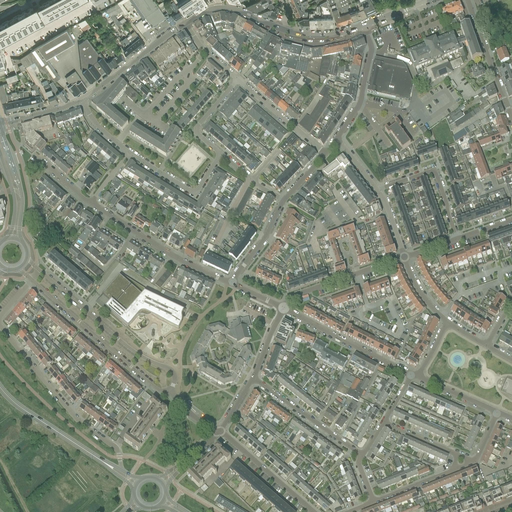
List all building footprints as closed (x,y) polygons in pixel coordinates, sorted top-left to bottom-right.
[(0,65),(7,63),(6,60),(5,61),(0,46),(0,43),(41,21),(80,0),(82,0),(83,1),(83,0),(53,0),(39,8),(38,6),(0,25),(0,65)] [(164,14),(160,7),(154,0),(134,0),(141,11),(153,27),(160,22),(167,17),(164,14)] [(184,0),(179,4),(185,13),(186,12),(188,14),(194,10),(193,8),(195,7),(196,9),(197,9),(196,8),(198,7),(200,9),(207,4),(205,2),(208,0),(207,0),(184,0)] [(246,6),(260,12),(274,6),(271,0),(258,0),(246,6)] [(321,4),(322,11),(323,26),(336,25),(333,17),(327,0),(325,0),(321,3),(321,4)] [(335,3),(334,0),(329,0),(335,17),(338,25),(343,23),(338,9),(337,7),(336,3),(335,3)] [(362,17),(359,9),(354,0),(334,0),(335,3),(336,3),(337,7),(338,9),(343,7),(345,13),(351,11),(353,20),(362,17)] [(368,14),(364,7),(364,6),(364,5),(361,0),(360,0),(358,1),(361,8),(359,9),(362,17),(368,14)] [(377,9),(376,6),(372,0),(361,0),(364,5),(364,6),(364,7),(368,14),(377,10),(378,9),(378,8),(377,9)] [(176,5),(174,1),(170,4),(172,7),(175,12),(172,14),(177,21),(184,17),(176,5)] [(294,9),(308,3),(307,1),(304,2),(302,3),(301,1),(292,4),(292,5),(292,6),(293,7),(293,8),(294,9)] [(111,17),(124,10),(118,3),(105,10),(108,12),(111,17)] [(172,10),(167,3),(164,5),(160,7),(164,14),(167,17),(172,24),(176,21),(173,16),(171,14),(170,16),(168,13),(169,13),(172,10)] [(297,15),(305,11),(304,8),(310,6),(308,3),(294,9),(295,10),(294,11),(295,12),(296,12),(297,15)] [(274,6),(260,12),(267,15),(275,18),(279,7),(278,6),(278,5),(277,5),(275,10),(274,9),(275,7),(274,6)] [(453,6),(450,7),(456,20),(459,19),(462,26),(465,25),(465,23),(468,22),(464,19),(464,17),(463,14),(463,13),(459,5),(455,7),(455,5),(453,6)] [(348,21),(345,13),(343,7),(338,9),(343,23),(348,21)] [(456,20),(450,7),(446,9),(446,10),(442,12),(446,21),(447,24),(449,23),(450,24),(451,25),(454,25),(456,25),(458,25),(456,20)] [(310,18),(310,11),(305,11),(297,15),(302,27),(310,26),(310,18)] [(351,11),(345,13),(348,21),(353,20),(351,11)] [(104,17),(104,16),(101,12),(94,16),(96,19),(102,27),(109,22),(104,17)] [(220,23),(220,16),(220,15),(211,17),(212,20),(214,25),(215,25),(216,28),(219,28),(222,28),(221,26),(220,23)] [(94,16),(86,20),(88,24),(89,24),(96,19),(94,16)] [(234,29),(235,27),(239,19),(232,17),(232,18),(226,17),(226,16),(220,16),(220,23),(221,26),(222,28),(222,29),(222,32),(225,31),(225,33),(226,38),(226,39),(228,38),(232,36),(233,35),(234,29)] [(143,34),(152,26),(144,17),(135,24),(143,34)] [(216,33),(212,25),(208,19),(199,23),(204,29),(206,33),(207,33),(208,35),(203,38),(207,41),(205,43),(209,47),(212,50),(212,51),(213,51),(215,48),(220,43),(217,37),(217,36),(216,33)] [(244,41),(247,36),(242,34),(243,32),(248,24),(239,19),(235,27),(234,29),(233,35),(232,36),(234,39),(236,42),(238,44),(237,45),(239,47),(238,49),(236,54),(238,56),(240,52),(243,47),(243,44),(244,41)] [(86,20),(79,23),(82,28),(88,24),(86,20)] [(465,49),(463,44),(466,44),(472,61),(481,58),(482,58),(481,53),(480,53),(475,40),(477,39),(476,36),(473,36),(469,24),(470,24),(469,21),(468,22),(465,23),(465,25),(462,26),(460,27),(464,39),(455,42),(459,51),(462,58),(465,57),(463,50),(465,49)] [(199,23),(193,27),(201,40),(203,38),(208,35),(207,33),(206,33),(204,29),(199,23)] [(243,32),(242,34),(247,36),(244,41),(243,44),(246,45),(248,43),(249,40),(251,36),(250,35),(255,28),(248,24),(243,32)] [(251,36),(249,40),(253,42),(255,39),(260,31),(255,28),(250,35),(251,36)] [(48,40),(29,53),(36,62),(38,65),(44,74),(46,72),(56,81),(60,78),(47,58),(73,43),(75,42),(67,29),(54,37),(48,40)] [(253,42),(251,45),(255,48),(259,41),(262,42),(263,40),(267,34),(260,31),(255,39),(253,42)] [(137,33),(133,36),(141,47),(145,43),(140,37),(137,33)] [(184,33),(180,36),(185,43),(186,42),(188,45),(187,46),(188,47),(188,48),(193,54),(196,50),(193,45),(184,33)] [(226,38),(225,33),(217,36),(217,37),(220,43),(221,42),(220,42),(222,40),(226,39),(226,38)] [(102,35),(97,39),(104,48),(108,45),(110,45),(102,35)] [(264,51),(268,45),(272,37),(267,35),(261,47),(259,46),(256,50),(253,54),(258,58),(262,53),(264,51)] [(129,56),(133,53),(123,40),(120,37),(120,36),(118,37),(119,39),(123,44),(126,48),(124,50),(129,56)] [(141,47),(133,36),(129,40),(137,50),(141,47)] [(180,36),(176,38),(181,45),(183,44),(186,49),(188,47),(187,46),(188,45),(186,42),(185,43),(180,36)] [(459,51),(455,42),(452,36),(435,43),(435,42),(425,46),(426,47),(409,54),(411,60),(415,70),(432,62),(441,59),(459,52),(459,51)] [(107,61),(100,52),(99,53),(88,37),(80,43),(83,71),(82,71),(90,82),(102,74),(102,73),(105,71),(107,73),(112,69),(113,69),(111,67),(107,61)] [(126,37),(123,40),(133,53),(137,50),(129,40),(126,37)] [(268,63),(273,54),(279,44),(280,42),(272,37),(268,45),(264,51),(262,53),(258,58),(255,62),(260,67),(265,62),(267,63),(268,63)] [(178,57),(177,56),(181,53),(182,54),(185,51),(184,50),(181,45),(176,38),(168,45),(169,46),(167,47),(166,47),(158,52),(150,58),(155,64),(159,69),(160,71),(164,67),(163,66),(174,57),(175,58),(176,60),(177,61),(179,59),(178,58),(178,57)] [(355,53),(354,58),(362,60),(363,55),(364,52),(366,46),(362,38),(351,43),(355,51),(355,53)] [(217,55),(225,45),(221,42),(220,43),(215,48),(213,51),(217,55)] [(353,51),(352,49),(350,43),(347,44),(339,46),(341,57),(341,60),(347,59),(347,60),(349,60),(351,59),(351,58),(353,58),(354,53),(353,51)] [(225,45),(217,55),(221,58),(226,52),(230,48),(226,44),(225,45)] [(273,54),(270,60),(273,62),(276,57),(278,57),(279,53),(281,48),(282,49),(282,47),(283,46),(283,45),(279,44),(273,54)] [(289,55),(292,47),(283,45),(283,46),(282,47),(282,49),(281,48),(279,53),(278,57),(285,59),(285,60),(288,61),(288,60),(289,59),(290,56),(289,55)] [(506,45),(496,49),(498,54),(496,54),(500,64),(509,60),(505,49),(507,48),(506,45)] [(116,51),(112,46),(108,49),(112,54),(114,56),(120,63),(125,59),(120,52),(118,54),(116,51)] [(339,67),(341,60),(341,57),(339,46),(334,47),(336,55),(335,56),(335,64),(331,76),(336,78),(337,74),(339,67)] [(297,64),(301,49),(292,47),(289,55),(290,56),(289,59),(288,60),(288,61),(286,65),(285,69),(289,70),(294,71),(295,71),(296,67),(297,64)] [(335,64),(335,56),(336,55),(334,47),(329,48),(331,57),(330,57),(330,64),(327,75),(331,76),(335,64)] [(252,53),(254,51),(251,49),(250,48),(245,55),(249,58),(253,54),(252,53)] [(330,64),(330,57),(331,57),(329,48),(323,50),(322,55),(323,55),(322,60),(319,77),(325,78),(327,75),(330,64)] [(108,49),(106,51),(109,54),(107,56),(109,60),(107,61),(111,67),(113,65),(115,67),(120,63),(114,56),(112,54),(108,49)] [(319,77),(322,60),(323,55),(322,55),(323,50),(312,51),(303,49),(302,49),(301,52),(299,64),(297,64),(296,67),(295,71),(301,73),(300,75),(302,77),(296,85),(300,87),(301,87),(306,90),(312,82),(318,85),(319,77)] [(224,62),(233,52),(230,50),(227,54),(226,52),(221,58),(224,62)] [(235,54),(233,52),(224,62),(228,65),(234,59),(232,57),(235,54)] [(36,62),(29,53),(20,58),(22,61),(23,64),(25,67),(36,62)] [(240,63),(238,61),(241,56),(239,55),(238,56),(238,57),(231,67),(235,71),(240,63)] [(246,63),(250,58),(249,58),(245,55),(244,57),(245,58),(246,58),(244,61),(242,64),(240,63),(235,71),(238,73),(243,67),(246,63)] [(360,69),(362,60),(354,58),(353,64),(350,63),(349,66),(348,66),(352,67),(360,69)] [(374,62),(367,92),(408,101),(409,96),(412,83),(406,68),(402,64),(386,60),(384,60),(375,58),(374,63),(374,62)] [(427,72),(418,76),(418,78),(420,83),(430,79),(431,82),(452,73),(451,71),(460,67),(460,66),(463,64),(461,58),(448,64),(447,61),(443,63),(441,59),(432,62),(434,66),(426,70),(427,72)] [(139,66),(145,74),(148,77),(149,79),(150,80),(151,81),(155,77),(157,75),(155,73),(155,72),(146,61),(139,66)] [(198,72),(196,74),(202,79),(214,66),(210,62),(204,68),(206,70),(202,74),(198,72)] [(139,67),(135,70),(144,81),(148,78),(144,73),(139,66),(139,67)] [(213,75),(218,69),(214,66),(202,79),(204,81),(211,74),(213,75)] [(499,69),(501,74),(509,71),(507,66),(499,69)] [(344,76),(345,70),(345,69),(343,68),(339,67),(337,74),(344,76)] [(475,80),(478,79),(479,82),(482,80),(481,79),(484,77),(485,76),(484,71),(483,72),(482,71),(483,70),(482,68),(481,67),(471,70),(472,70),(468,72),(469,75),(473,74),(475,80)] [(222,72),(218,69),(213,75),(211,77),(212,78),(209,82),(212,84),(217,79),(220,74),(222,72)] [(258,69),(256,71),(256,70),(247,80),(252,85),(257,80),(256,79),(256,78),(255,77),(260,71),(258,69)] [(511,69),(509,71),(501,74),(503,79),(511,75),(511,69)] [(130,74),(125,78),(125,79),(129,83),(130,85),(132,83),(139,90),(147,98),(148,97),(150,95),(148,93),(142,87),(139,84),(136,81),(135,80),(136,80),(138,78),(142,83),(144,81),(135,70),(131,73),(130,74)] [(82,80),(79,75),(76,71),(67,76),(68,77),(66,78),(69,82),(70,83),(67,85),(70,88),(74,95),(85,89),(87,88),(85,84),(85,83),(84,84),(81,81),(82,80)] [(7,77),(8,82),(19,79),(17,74),(7,77)] [(220,75),(220,74),(217,79),(219,80),(217,82),(222,86),(224,83),(225,84),(227,81),(226,81),(228,78),(224,74),(221,77),(219,76),(220,75)] [(261,84),(265,79),(267,76),(265,74),(259,81),(258,81),(257,79),(257,80),(252,85),(256,89),(261,83),(261,84)] [(292,81),(295,84),(300,78),(297,75),(292,81)] [(511,81),(511,75),(503,79),(505,84),(511,81)] [(154,84),(159,79),(156,76),(151,81),(152,82),(154,84)] [(158,89),(163,84),(159,79),(154,84),(158,89)] [(269,91),(271,90),(269,88),(271,86),(272,87),(275,84),(275,83),(272,80),(269,83),(261,93),(265,96),(269,91)] [(283,83),(281,82),(280,80),(278,82),(276,85),(274,87),(270,92),(265,97),(269,100),(274,95),(272,93),(275,89),(277,87),(279,89),(281,86),(283,83)] [(63,90),(60,92),(53,81),(50,83),(57,94),(61,101),(68,98),(63,90)] [(125,91),(129,87),(127,85),(123,81),(121,82),(120,82),(106,100),(102,96),(92,104),(91,103),(97,109),(96,110),(105,117),(105,116),(105,115),(109,118),(108,119),(120,130),(122,132),(128,125),(127,124),(128,122),(127,123),(111,109),(126,92),(125,91)] [(269,83),(268,81),(266,83),(264,82),(262,85),(257,90),(261,93),(269,83)] [(47,93),(51,104),(59,101),(56,94),(54,94),(52,88),(49,83),(45,85),(48,93),(47,93)] [(353,102),(355,93),(347,91),(342,90),(333,88),(334,86),(328,83),(326,88),(330,90),(341,95),(342,96),(345,97),(353,102)] [(355,93),(356,88),(348,86),(348,87),(338,85),(338,84),(335,83),(333,88),(342,90),(347,91),(355,93)] [(0,85),(0,95),(2,103),(3,103),(5,112),(11,110),(7,95),(5,89),(4,84),(0,85)] [(482,93),(477,96),(479,98),(483,96),(486,94),(487,95),(495,92),(493,86),(483,92),(484,92),(482,93)] [(429,100),(438,93),(434,88),(425,94),(429,100)] [(37,89),(35,89),(39,104),(44,103),(43,99),(37,89)] [(26,98),(25,98),(23,92),(23,90),(19,90),(20,92),(18,93),(19,99),(20,99),(21,108),(21,107),(22,108),(24,108),(24,107),(27,106),(30,106),(31,106),(32,106),(33,105),(31,97),(30,97),(28,90),(25,91),(26,98)] [(243,101),(247,97),(239,90),(235,95),(243,101)] [(20,99),(19,99),(18,93),(18,92),(17,91),(12,92),(13,94),(16,109),(18,108),(19,109),(20,108),(21,108),(20,99)] [(133,103),(139,97),(133,91),(127,97),(133,103)] [(273,104),(281,94),(279,92),(277,91),(274,95),(269,100),(273,104)] [(328,95),(321,91),(318,96),(323,98),(330,101),(330,102),(331,102),(333,101),(333,102),(332,101),(333,100),(329,98),(330,96),(328,95)] [(207,92),(203,96),(209,101),(212,97),(207,92)] [(484,98),(480,101),(482,104),(486,101),(497,96),(495,92),(487,95),(487,97),(484,98)] [(13,94),(7,95),(11,110),(13,109),(13,110),(15,109),(16,109),(13,94)] [(284,98),(282,96),(283,95),(281,94),(273,104),(277,107),(284,99),(284,98)] [(239,106),(243,101),(235,95),(231,99),(239,106)] [(205,105),(209,101),(203,96),(199,100),(205,105)] [(340,97),(339,99),(350,106),(353,102),(345,97),(342,96),(341,97),(340,97)] [(239,106),(231,99),(227,104),(235,111),(239,106)] [(282,102),(277,107),(281,111),(290,101),(287,99),(283,103),(282,102)] [(347,111),(350,106),(339,99),(336,104),(339,106),(340,106),(347,111)] [(201,110),(205,105),(199,100),(195,105),(201,110)] [(290,101),(281,111),(285,114),(290,109),(287,107),(291,103),(290,101)] [(235,111),(227,104),(223,108),(231,115),(235,111)] [(197,114),(201,110),(195,105),(192,109),(197,114)] [(502,110),(500,105),(496,107),(490,109),(491,112),(493,111),(494,113),(502,110)] [(347,111),(340,106),(339,106),(338,108),(335,106),(334,108),(337,110),(344,115),(347,111)] [(463,118),(463,117),(460,112),(464,109),(463,106),(446,118),(449,127),(450,126),(453,124),(455,122),(458,121),(460,119),(463,118)] [(248,115),(253,119),(260,111),(255,107),(248,115)] [(79,108),(74,110),(77,118),(82,116),(79,108)] [(231,115),(223,108),(219,113),(221,115),(223,117),(227,120),(231,115)] [(290,119),(298,110),(296,108),(294,111),(291,108),(286,115),(290,119)] [(194,119),(197,114),(192,109),(188,114),(194,119)] [(300,116),(298,114),(300,111),(298,110),(290,119),(295,122),(300,116)] [(341,120),(344,115),(337,110),(334,115),(341,120)] [(497,118),(502,115),(504,114),(502,110),(494,113),(495,116),(491,118),(492,120),(496,119),(497,118)] [(264,115),(260,111),(253,119),(257,123),(264,115)] [(73,120),(70,112),(65,114),(68,122),(73,120)] [(65,114),(60,116),(63,124),(65,123),(65,125),(68,123),(68,122),(65,114)] [(190,123),(194,119),(188,114),(184,118),(190,123)] [(269,119),(264,115),(257,123),(262,127),(269,119)] [(338,124),(341,120),(334,115),(331,119),(338,124)] [(507,122),(505,117),(503,117),(502,115),(497,118),(496,119),(499,125),(507,122)] [(63,124),(60,116),(55,118),(59,128),(64,126),(63,124)] [(302,128),(308,117),(306,116),(298,125),(302,128)] [(304,130),(311,119),(309,118),(308,117),(302,128),(304,130)] [(45,143),(36,135),(35,133),(36,133),(37,134),(40,133),(39,132),(41,132),(46,131),(51,129),(53,129),(52,127),(52,124),(55,123),(54,118),(50,119),(49,120),(44,121),(39,122),(34,123),(29,125),(24,126),(19,127),(21,137),(25,136),(27,144),(24,147),(31,154),(36,149),(40,153),(41,152),(44,149),(47,145),(65,139),(64,137),(45,143)] [(186,127),(190,123),(184,118),(180,122),(186,127)] [(273,122),(269,119),(262,127),(267,131),(273,122)] [(306,132),(314,121),(311,119),(304,130),(306,132)] [(335,129),(338,124),(331,119),(328,124),(335,129)] [(309,134),(316,123),(314,121),(306,132),(309,134)] [(182,132),(186,127),(180,122),(177,127),(182,132)] [(278,126),(273,122),(267,131),(271,134),(278,126)] [(389,136),(400,152),(412,143),(401,127),(399,124),(397,122),(395,124),(392,125),(390,127),(387,129),(385,131),(389,136)] [(505,129),(509,127),(507,122),(499,125),(500,130),(501,130),(505,129)] [(209,134),(214,127),(216,126),(215,125),(213,125),(212,126),(210,124),(203,131),(208,136),(209,134)] [(335,129),(328,124),(326,127),(325,128),(332,133),(335,129)] [(137,126),(136,127),(135,127),(130,134),(132,136),(141,142),(166,157),(181,134),(173,129),(163,144),(162,143),(136,127),(137,126)] [(283,130),(278,126),(271,134),(276,138),(283,130)] [(213,138),(218,131),(214,127),(209,134),(213,138)] [(217,141),(223,135),(225,132),(221,128),(219,131),(218,131),(213,138),(217,141)] [(332,133),(325,128),(323,131),(323,132),(329,138),(332,133)] [(497,131),(498,132),(498,134),(499,134),(500,138),(504,137),(507,136),(506,132),(505,129),(501,130),(500,130),(497,131)] [(287,134),(283,130),(276,138),(280,142),(287,134)] [(329,138),(323,132),(320,130),(317,135),(318,135),(320,136),(326,142),(329,138)] [(494,133),(493,133),(494,136),(493,136),(495,141),(495,142),(496,144),(502,142),(500,138),(499,134),(498,134),(498,132),(497,133),(494,133)] [(493,136),(494,136),(493,133),(487,135),(490,144),(495,142),(495,141),(493,136)] [(93,144),(98,138),(94,134),(92,136),(89,140),(92,143),(93,144)] [(292,134),(285,141),(292,147),(299,140),(292,134)] [(222,145),(227,139),(223,135),(217,141),(222,145)] [(320,136),(318,135),(315,140),(323,147),(326,142),(320,136)] [(490,144),(487,135),(485,136),(482,137),(485,146),(485,145),(490,144)] [(485,146),(482,137),(477,139),(480,147),(485,146)] [(102,142),(98,138),(93,144),(97,148),(102,142)] [(227,139),(222,145),(226,149),(231,142),(227,139)] [(102,151),(107,146),(102,142),(97,148),(102,151)] [(230,153),(236,146),(231,142),(226,149),(230,153)] [(286,142),(281,148),(284,151),(289,145),(286,142)] [(236,146),(230,153),(235,156),(243,147),(239,143),(236,146)] [(434,144),(432,145),(431,143),(429,144),(432,153),(437,152),(434,144)] [(56,147),(54,145),(49,150),(47,149),(46,150),(42,154),(42,155),(46,158),(56,147)] [(58,145),(56,147),(46,158),(50,162),(55,156),(54,155),(61,147),(58,145)] [(468,147),(461,149),(462,152),(461,153),(462,154),(462,155),(463,157),(465,156),(472,154),(472,153),(480,150),(478,145),(470,148),(470,150),(469,150),(468,147)] [(111,149),(107,146),(102,151),(106,155),(111,149)] [(307,146),(303,150),(304,151),(313,160),(317,155),(310,148),(307,146)] [(428,155),(425,147),(423,148),(422,146),(419,147),(423,157),(428,155)] [(239,160),(246,151),(247,150),(243,147),(235,156),(239,160)] [(116,153),(111,149),(106,155),(111,159),(116,153)] [(270,154),(264,149),(262,150),(262,151),(265,154),(263,156),(266,159),(270,154)] [(54,165),(64,154),(60,150),(55,156),(50,162),(54,165)] [(84,154),(81,151),(79,154),(78,155),(84,160),(84,159),(85,158),(87,156),(84,154)] [(251,155),(246,151),(239,160),(243,164),(251,155)] [(304,151),(300,155),(309,163),(313,160),(304,151)] [(454,154),(453,151),(440,156),(442,160),(450,158),(449,155),(454,154)] [(113,165),(120,157),(116,153),(111,159),(108,162),(113,165)] [(58,169),(63,163),(62,162),(67,156),(64,154),(54,165),(58,169)] [(256,158),(251,154),(251,155),(243,164),(247,167),(248,167),(255,159),(256,158)] [(296,165),(302,171),(306,167),(309,163),(300,155),(294,160),(298,163),(296,165)] [(483,160),(481,155),(473,158),(475,163),(483,160)] [(342,166),(346,163),(347,162),(343,157),(337,161),(337,162),(336,163),(336,162),(335,163),(340,169),(342,167),(342,166)] [(62,173),(72,161),(70,159),(65,164),(63,163),(58,169),(62,173)] [(247,167),(246,169),(248,170),(251,173),(253,170),(255,172),(261,164),(255,159),(248,167),(247,167)] [(414,168),(411,160),(409,161),(408,159),(406,160),(409,170),(414,168)] [(485,166),(483,160),(475,163),(477,169),(485,166)] [(75,163),(72,161),(62,173),(66,176),(71,170),(70,169),(75,163)] [(135,165),(133,164),(130,161),(125,170),(130,174),(134,166),(134,167),(135,165)] [(457,163),(456,161),(444,165),(445,170),(453,167),(452,165),(457,163)] [(404,171),(402,164),(399,164),(399,162),(396,163),(400,173),(404,171)] [(93,163),(87,171),(90,174),(93,176),(99,168),(93,163)] [(294,163),(290,167),(297,173),(301,170),(294,163)] [(335,163),(329,167),(335,176),(342,171),(340,169),(335,163)] [(342,171),(344,174),(352,169),(348,164),(347,164),(346,163),(342,166),(342,167),(340,169),(342,171)] [(511,175),(511,173),(511,174),(510,168),(508,164),(503,166),(503,169),(504,168),(507,176),(507,177),(511,175)] [(134,177),(139,169),(134,167),(134,166),(130,174),(134,177)] [(395,175),(392,167),(390,168),(389,166),(387,167),(390,176),(395,175)] [(297,173),(290,167),(287,171),(293,177),(297,173)] [(335,176),(329,167),(322,173),(328,178),(332,175),(333,177),(335,176)] [(504,168),(503,169),(499,170),(501,178),(507,176),(504,168)] [(139,180),(144,172),(139,169),(134,177),(139,180)] [(348,179),(355,173),(352,169),(344,174),(342,176),(342,177),(344,178),(346,177),(348,179)] [(228,177),(225,176),(221,173),(216,170),(214,174),(213,176),(215,177),(225,183),(228,177)] [(501,178),(499,170),(494,172),(493,172),(493,173),(494,175),(496,180),(501,178)] [(293,177),(287,171),(283,175),(290,181),(293,177)] [(460,173),(459,171),(447,175),(449,180),(456,177),(456,174),(460,173)] [(489,176),(487,171),(479,174),(481,179),(489,176)] [(144,183),(149,175),(144,172),(139,180),(138,182),(142,185),(144,183)] [(317,173),(314,177),(324,186),(325,184),(321,181),(323,179),(317,173)] [(355,173),(348,179),(345,181),(347,183),(349,181),(351,184),(359,178),(355,173)] [(90,179),(84,186),(85,187),(86,188),(90,191),(95,184),(99,180),(95,176),(93,177),(92,177),(93,176),(90,174),(87,177),(90,179)] [(149,186),(153,178),(149,175),(144,183),(149,186)] [(290,181),(283,175),(280,178),(286,185),(290,181)] [(38,191),(47,181),(44,177),(39,182),(39,183),(40,184),(36,189),(38,191)] [(215,177),(212,181),(221,187),(225,183),(215,177)] [(324,186),(314,177),(310,181),(316,186),(318,185),(322,188),(324,186)] [(415,184),(416,186),(428,182),(426,177),(419,180),(420,182),(415,184)] [(122,184),(116,179),(115,178),(111,184),(114,186),(113,188),(117,191),(122,184)] [(149,186),(147,188),(152,191),(154,189),(158,181),(153,178),(149,186)] [(286,185),(280,178),(276,182),(283,188),(286,185)] [(359,178),(351,184),(349,185),(350,187),(353,186),(355,188),(362,182),(359,178)] [(235,184),(233,187),(234,188),(236,189),(239,191),(243,184),(237,180),(237,181),(235,184)] [(46,189),(51,184),(47,181),(38,191),(41,193),(45,188),(46,189)] [(159,192),(163,184),(158,181),(154,189),(159,192)] [(221,187),(212,181),(209,186),(216,191),(216,190),(220,193),(223,188),(221,187)] [(316,186),(310,181),(307,185),(317,194),(319,192),(315,188),(316,186)] [(283,188),(276,182),(272,187),(275,190),(275,189),(276,189),(279,192),(283,188)] [(358,193),(366,187),(362,182),(355,188),(352,190),(354,192),(356,190),(358,193)] [(46,198),(55,187),(51,184),(46,189),(46,190),(44,192),(46,193),(43,195),(46,198)] [(163,195),(168,187),(163,184),(159,192),(163,195)] [(317,194),(307,185),(303,189),(310,194),(311,192),(315,196),(317,194)] [(117,203),(121,197),(126,191),(128,188),(125,186),(117,196),(114,194),(111,199),(112,199),(108,205),(109,205),(109,206),(110,207),(111,206),(113,208),(117,203)] [(216,191),(209,186),(206,191),(213,196),(213,195),(216,191)] [(52,195),(54,196),(59,190),(55,187),(46,198),(48,200),(52,195)] [(167,199),(173,190),(168,187),(162,197),(167,200),(167,199)] [(362,197),(369,191),(366,187),(358,193),(356,194),(357,196),(360,195),(362,197)] [(423,192),(419,194),(420,196),(431,192),(430,187),(423,190),(423,192)] [(503,189),(498,191),(499,193),(501,198),(502,198),(502,199),(503,199),(504,202),(502,203),(505,210),(510,208),(503,189)] [(53,204),(62,194),(59,190),(54,196),(55,197),(51,202),(53,204)] [(172,202),(178,193),(173,190),(167,199),(172,202)] [(315,201),(307,197),(309,195),(302,190),(298,194),(304,199),(313,204),(315,201)] [(405,193),(404,190),(393,195),(394,199),(401,197),(401,195),(405,193)] [(464,192),(463,190),(451,194),(453,199),(460,196),(459,194),(464,192)] [(107,204),(110,199),(111,199),(114,194),(115,192),(113,191),(112,192),(111,191),(108,195),(106,193),(102,200),(102,201),(102,202),(104,202),(107,204)] [(213,196),(206,191),(203,196),(210,200),(214,202),(217,198),(213,196)] [(365,202),(372,196),(369,191),(362,197),(359,199),(361,201),(363,199),(365,202)] [(177,205),(182,196),(178,193),(172,202),(177,205)] [(66,197),(62,194),(53,204),(51,206),(54,208),(60,201),(61,203),(66,197)] [(183,207),(187,199),(182,196),(177,205),(176,206),(181,209),(183,207)] [(214,202),(210,200),(203,196),(200,201),(207,205),(211,207),(212,206),(214,202)] [(266,196),(263,202),(271,206),(274,200),(266,196)] [(369,206),(375,201),(376,201),(372,196),(365,202),(363,203),(364,205),(367,204),(368,206),(369,206)] [(311,206),(296,197),(289,204),(316,219),(317,215),(308,210),(311,206)] [(433,197),(426,199),(421,201),(423,206),(435,202),(433,197)] [(124,215),(132,203),(124,198),(116,210),(124,215)] [(62,207),(58,211),(61,214),(66,208),(68,210),(69,210),(69,211),(70,210),(75,205),(72,202),(71,202),(69,199),(64,205),(62,207)] [(188,210),(192,202),(187,199),(183,207),(181,209),(186,212),(188,210)] [(505,210),(502,203),(501,201),(499,202),(498,199),(496,200),(500,212),(505,210)] [(408,200),(396,204),(398,209),(405,207),(404,204),(409,203),(408,200)] [(467,202),(467,200),(454,204),(456,209),(464,206),(463,203),(467,202)] [(500,212),(496,200),(493,201),(493,202),(492,203),(495,214),(500,212)] [(207,205),(200,201),(197,205),(198,206),(204,210),(207,205)] [(376,201),(375,201),(369,206),(368,206),(369,208),(373,207),(375,212),(376,211),(377,215),(379,214),(379,213),(381,213),(381,211),(378,203),(376,201)] [(486,204),(487,203),(486,201),(483,202),(484,206),(482,207),(482,208),(486,217),(491,215),(486,204)] [(196,206),(197,205),(192,202),(188,210),(193,213),(197,206),(196,206)] [(228,209),(230,206),(223,202),(221,205),(226,208),(225,209),(228,211),(229,209),(228,209)] [(268,212),(271,206),(263,202),(260,207),(268,212)] [(152,207),(159,212),(162,207),(155,203),(152,207)] [(495,214),(492,203),(489,204),(489,203),(487,203),(486,204),(491,215),(495,214)] [(204,210),(198,206),(197,205),(196,206),(197,206),(193,213),(200,217),(204,210)] [(476,220),(473,213),(471,214),(468,206),(466,207),(471,222),(476,220)] [(486,217),(482,208),(480,209),(479,206),(478,206),(477,206),(481,219),(486,217)] [(72,212),(67,218),(71,221),(73,218),(75,220),(77,217),(78,216),(82,210),(77,207),(73,213),(72,212)] [(131,219),(137,210),(134,207),(133,207),(127,216),(131,219)] [(265,217),(268,212),(260,207),(257,213),(265,217)] [(367,217),(373,215),(374,216),(377,215),(376,211),(375,212),(373,207),(369,208),(369,210),(365,211),(367,217)] [(438,212),(436,207),(429,209),(430,211),(425,213),(426,216),(438,212)] [(467,224),(464,216),(462,217),(459,209),(456,210),(462,225),(467,224)] [(288,242),(302,217),(288,210),(286,213),(287,214),(286,216),(288,217),(276,239),(280,242),(286,245),(287,245),(288,242)] [(411,210),(399,214),(401,219),(408,216),(407,214),(412,212),(411,210)] [(80,219),(75,225),(77,226),(78,227),(83,221),(85,221),(89,215),(89,214),(89,213),(88,213),(86,213),(85,212),(84,213),(80,219)] [(262,223),(265,217),(257,213),(254,212),(251,217),(254,219),(262,223)] [(85,221),(81,226),(85,229),(89,224),(93,218),(93,217),(92,217),(92,216),(92,215),(91,215),(89,215),(85,221)] [(137,227),(142,218),(137,215),(135,219),(133,223),(132,223),(132,224),(137,227)] [(441,221),(440,216),(433,219),(434,221),(429,223),(430,225),(441,221)] [(94,218),(90,225),(89,227),(83,233),(80,236),(78,239),(84,243),(92,230),(96,233),(99,230),(97,229),(102,223),(94,218)] [(144,220),(142,218),(137,227),(142,230),(145,226),(149,228),(152,224),(144,220)] [(201,241),(214,219),(212,218),(199,240),(201,241)] [(259,229),(262,223),(254,219),(251,225),(259,229)] [(384,219),(375,222),(375,223),(377,227),(386,224),(385,223),(386,223),(385,222),(384,219)] [(414,220),(403,224),(405,229),(411,226),(411,224),(415,222),(414,220)] [(161,226),(159,228),(155,225),(157,222),(156,222),(154,221),(153,222),(150,226),(152,228),(149,231),(155,235),(157,232),(157,231),(160,233),(163,228),(161,226)] [(208,241),(209,242),(219,222),(217,222),(208,241)] [(445,231),(443,226),(436,229),(437,231),(432,232),(433,235),(445,231)] [(345,236),(346,236),(349,235),(355,232),(353,227),(353,228),(344,231),(345,236)] [(167,242),(170,236),(171,233),(169,232),(170,229),(168,228),(166,231),(162,239),(163,239),(162,240),(165,242),(166,241),(167,242)] [(197,238),(199,239),(205,230),(202,228),(197,238)] [(256,234),(248,228),(245,233),(252,239),(256,234)] [(419,232),(418,229),(406,233),(408,238),(415,236),(414,234),(419,232)] [(339,240),(344,238),(346,237),(346,236),(345,236),(344,231),(344,230),(336,233),(337,233),(338,239),(339,240)] [(509,237),(506,230),(505,230),(502,231),(506,244),(511,242),(509,237)] [(100,244),(106,234),(101,231),(99,234),(98,233),(94,237),(92,240),(94,241),(95,241),(99,244),(100,244)] [(349,236),(350,237),(351,241),(360,238),(359,235),(360,234),(359,231),(355,232),(349,235),(349,236)] [(506,244),(502,231),(496,233),(499,241),(501,240),(504,248),(507,247),(506,244)] [(55,232),(50,236),(58,243),(62,238),(55,232)] [(174,246),(179,238),(171,233),(170,236),(172,237),(169,243),(171,244),(171,245),(173,246),(173,245),(174,246)] [(252,239),(245,233),(241,237),(242,238),(242,237),(249,243),(252,239)] [(335,240),(338,239),(337,233),(336,233),(327,237),(328,242),(335,240)] [(111,237),(106,234),(100,244),(99,244),(102,246),(99,249),(102,251),(108,244),(106,243),(111,237)] [(186,237),(181,234),(179,238),(174,246),(175,246),(174,247),(176,248),(177,248),(179,249),(182,243),(185,244),(187,241),(189,237),(187,235),(186,237)] [(497,251),(492,235),(487,236),(488,241),(489,242),(489,244),(492,243),(495,252),(497,251)] [(249,243),(242,237),(242,238),(239,242),(247,248),(250,243),(249,243)] [(113,249),(118,241),(113,238),(108,246),(113,249)] [(354,248),(364,244),(363,241),(361,241),(360,238),(351,241),(353,245),(353,247),(354,248)] [(422,241),(421,239),(410,243),(411,248),(418,246),(417,243),(422,241)] [(196,244),(198,241),(196,240),(192,246),(191,249),(188,248),(184,255),(189,257),(195,247),(195,246),(196,244)] [(328,242),(324,243),(326,247),(327,246),(328,249),(337,246),(336,242),(335,240),(328,242)] [(118,252),(122,244),(118,241),(113,249),(118,252)] [(197,253),(195,252),(197,249),(201,242),(198,241),(196,244),(195,246),(195,247),(189,257),(194,260),(196,256),(197,253)] [(131,252),(136,245),(131,242),(126,249),(131,252)] [(247,248),(239,242),(235,246),(243,252),(247,248)] [(282,247),(283,249),(286,245),(280,242),(278,244),(276,242),(272,247),(278,252),(281,255),(283,252),(280,250),(282,247)] [(488,243),(483,245),(486,253),(491,252),(488,243)] [(356,254),(365,251),(364,248),(365,247),(364,244),(354,248),(354,249),(354,250),(356,254)] [(136,255),(140,248),(136,245),(131,252),(136,255)] [(240,256),(243,252),(235,246),(232,250),(240,256)] [(337,246),(328,249),(329,253),(328,253),(329,256),(339,253),(339,252),(339,250),(337,246)] [(76,258),(80,254),(71,247),(67,251),(74,258),(76,258)] [(278,252),(272,247),(268,252),(274,257),(278,252)] [(385,251),(384,251),(386,257),(396,253),(394,248),(385,251)] [(141,263),(147,252),(143,249),(136,260),(141,263)] [(468,250),(469,250),(468,249),(466,250),(463,251),(464,253),(467,260),(471,259),(468,250)] [(97,256),(99,254),(94,250),(90,255),(95,259),(98,257),(97,256)] [(240,256),(232,250),(229,255),(231,256),(233,258),(235,260),(236,261),(240,256)] [(358,261),(368,257),(367,254),(366,254),(365,251),(356,254),(357,258),(358,260),(358,261)] [(152,255),(147,252),(141,263),(139,265),(143,267),(145,263),(144,263),(145,262),(147,263),(152,255)] [(268,252),(264,257),(270,262),(274,257),(268,252)] [(51,263),(56,257),(55,256),(56,255),(54,253),(48,260),(48,261),(48,260),(50,262),(51,263)] [(339,253),(329,256),(330,260),(331,259),(333,262),(342,259),(340,255),(340,253),(339,253)] [(464,253),(459,255),(462,263),(467,261),(467,260),(464,253)] [(212,256),(207,254),(203,263),(208,265),(212,256)] [(217,258),(212,256),(208,265),(213,267),(217,258)] [(54,266),(60,260),(56,257),(51,263),(54,266)] [(154,267),(159,260),(154,257),(150,264),(154,267)] [(368,257),(358,261),(360,266),(369,262),(369,263),(370,262),(368,257)] [(222,261),(217,258),(213,267),(218,270),(222,261)] [(342,259),(333,262),(334,266),(332,266),(334,269),(344,266),(344,265),(344,266),(344,265),(343,263),(342,259)] [(58,268),(64,261),(62,260),(61,261),(60,260),(54,266),(56,267),(58,268)] [(156,274),(158,272),(164,263),(159,260),(154,267),(157,269),(154,273),(156,274)] [(61,271),(66,265),(65,264),(66,263),(64,261),(58,268),(57,269),(58,269),(59,270),(61,271)] [(223,272),(227,263),(222,261),(218,270),(223,272)] [(430,262),(418,266),(421,271),(427,268),(426,265),(431,263),(430,262)] [(227,263),(223,272),(228,274),(232,266),(227,263)] [(64,274),(69,268),(66,265),(61,271),(64,274)] [(321,266),(319,266),(323,279),(328,277),(325,269),(323,270),(321,266)] [(346,271),(344,266),(334,269),(336,274),(346,271)] [(395,273),(390,275),(391,276),(403,272),(401,266),(394,269),(395,273)] [(261,278),(264,271),(265,269),(262,267),(261,270),(258,269),(255,275),(261,278)] [(67,277),(73,270),(71,268),(70,269),(69,268),(64,274),(65,276),(66,275),(67,277)] [(179,285),(186,270),(181,268),(178,273),(175,272),(172,279),(176,280),(178,276),(180,277),(177,284),(179,285)] [(266,281),(270,274),(271,271),(266,268),(265,269),(264,271),(261,278),(266,281)] [(311,269),(309,270),(313,282),(318,281),(318,280),(316,273),(313,274),(311,269)] [(70,280),(76,274),(74,272),(75,272),(73,270),(67,277),(69,278),(70,280)] [(187,280),(190,272),(186,270),(179,285),(181,286),(183,282),(185,283),(187,280)] [(434,270),(423,276),(426,281),(432,277),(430,274),(435,271),(434,270)] [(432,277),(426,281),(428,285),(439,278),(444,275),(442,271),(438,274),(439,276),(434,280),(432,277)] [(189,281),(186,288),(188,289),(195,275),(190,272),(187,280),(189,281)] [(302,272),(300,273),(304,285),(309,284),(306,276),(304,277),(302,272)] [(405,276),(403,272),(391,276),(391,278),(396,276),(398,280),(405,276)] [(298,276),(296,277),(297,280),(299,287),(304,285),(300,273),(297,274),(298,276)] [(73,282),(79,276),(76,274),(70,280),(73,282)] [(272,283),(275,277),(270,274),(266,281),(272,283)] [(195,275),(188,289),(190,290),(194,283),(196,284),(200,277),(195,275)] [(288,286),(286,287),(288,291),(295,289),(290,276),(290,275),(287,276),(288,278),(290,282),(287,283),(288,286)] [(77,285),(83,278),(81,277),(80,277),(79,276),(73,282),(75,284),(77,285),(76,285),(77,285)] [(151,341),(166,323),(178,329),(182,322),(180,321),(182,317),(184,311),(161,300),(150,295),(150,294),(120,276),(103,295),(101,298),(97,303),(122,325),(124,326),(124,325),(127,327),(126,328),(127,329),(143,343),(147,346),(151,341)] [(293,276),(290,276),(295,289),(299,287),(297,280),(294,280),(293,276)] [(400,283),(395,286),(396,287),(407,281),(405,276),(398,280),(400,283)] [(199,285),(196,293),(198,294),(204,279),(200,277),(196,284),(199,285)] [(281,279),(275,277),(272,283),(278,286),(281,279)] [(80,288),(85,282),(84,281),(85,280),(83,278),(77,285),(78,286),(78,287),(80,288)] [(439,278),(428,285),(431,290),(438,286),(441,283),(439,280),(440,279),(439,278)] [(206,289),(209,281),(204,279),(198,294),(200,295),(202,291),(204,293),(206,289)] [(214,284),(209,281),(206,289),(208,290),(205,297),(208,298),(214,284)] [(407,281),(396,287),(396,289),(401,286),(403,290),(410,286),(407,281)] [(82,291),(88,285),(85,282),(80,288),(81,289),(81,290),(82,291)] [(89,286),(88,285),(82,291),(83,292),(84,292),(85,292),(86,293),(86,294),(92,286),(90,285),(89,286)] [(371,295),(368,287),(368,286),(368,285),(363,287),(366,297),(371,295)] [(438,286),(431,290),(435,294),(445,286),(444,285),(439,288),(438,286)] [(405,293),(400,296),(401,297),(413,291),(410,286),(403,290),(405,293)] [(445,286),(435,294),(438,298),(444,293),(441,291),(446,287),(445,286)] [(357,300),(362,298),(358,289),(353,290),(354,291),(357,300)] [(31,291),(27,296),(33,301),(35,298),(38,301),(39,300),(41,302),(44,305),(45,303),(42,301),(40,299),(31,291)] [(413,291),(401,297),(402,299),(405,297),(406,298),(407,297),(409,299),(415,295),(413,291)] [(444,293),(438,298),(442,302),(451,293),(450,292),(446,296),(444,293)] [(451,293),(442,302),(446,306),(449,303),(451,301),(448,298),(452,295),(451,293)] [(411,303),(407,306),(408,307),(418,299),(415,295),(409,299),(411,303)] [(498,295),(495,299),(503,304),(506,299),(498,295)] [(33,301),(27,296),(24,300),(29,305),(33,301)] [(338,306),(335,298),(330,300),(333,308),(338,306)] [(418,299),(408,307),(409,308),(413,305),(415,308),(421,304),(422,304),(418,299)] [(503,304),(495,299),(493,304),(501,308),(503,304)] [(29,305),(24,300),(20,304),(25,309),(29,305)] [(308,316),(312,310),(314,306),(308,303),(303,313),(308,316)] [(22,314),(25,310),(25,309),(20,304),(16,309),(22,314)] [(416,309),(411,312),(412,313),(416,310),(419,314),(425,309),(421,304),(415,308),(416,309)] [(455,315),(461,305),(460,307),(456,304),(450,312),(455,315)] [(498,313),(501,308),(493,304),(490,308),(498,313)] [(459,318),(466,308),(461,305),(455,315),(459,318)] [(42,315),(43,317),(50,310),(45,306),(40,311),(43,314),(42,315)] [(463,321),(468,313),(464,310),(466,308),(459,318),(463,321)] [(498,313),(490,308),(488,313),(494,317),(496,318),(497,315),(499,313),(498,313)] [(24,316),(22,314),(16,309),(12,313),(18,318),(20,320),(24,316)] [(49,319),(54,313),(50,310),(43,317),(45,318),(46,317),(49,319)] [(314,319),(317,313),(312,310),(308,316),(314,319)] [(12,313),(8,318),(16,325),(18,322),(16,321),(18,318),(12,313)] [(59,317),(54,313),(49,319),(51,321),(49,324),(51,326),(59,317)] [(319,322),(323,316),(317,313),(314,319),(319,322)] [(323,316),(319,322),(324,325),(328,319),(330,316),(324,313),(323,316)] [(467,323),(473,316),(472,316),(468,313),(463,321),(467,323)] [(472,326),(477,318),(473,316),(467,323),(467,324),(472,327),(472,326)] [(477,318),(472,326),(477,329),(482,319),(478,316),(477,318)] [(63,321),(59,317),(51,326),(49,328),(54,331),(58,327),(63,321)] [(439,322),(431,318),(429,317),(426,322),(428,323),(437,327),(439,322)] [(16,325),(8,318),(4,322),(12,329),(16,325)] [(240,344),(244,342),(249,341),(249,340),(251,339),(248,328),(251,327),(248,318),(241,319),(241,318),(236,320),(236,321),(232,322),(233,324),(230,325),(231,329),(227,336),(235,341),(236,340),(237,343),(240,342),(240,344)] [(333,321),(330,328),(335,331),(339,324),(340,321),(335,318),(333,321)] [(330,328),(333,321),(328,319),(324,325),(330,328)] [(482,319),(477,329),(481,331),(486,323),(487,321),(482,319)] [(67,325),(63,321),(58,327),(60,329),(58,331),(60,333),(62,330),(62,331),(67,325)] [(278,332),(275,340),(278,341),(277,342),(286,346),(285,349),(289,351),(293,342),(294,342),(295,339),(296,336),(293,335),(295,331),(292,330),(292,331),(291,330),(292,326),(289,324),(285,322),(283,326),(282,325),(280,329),(281,330),(280,332),(278,332)] [(434,332),(437,327),(428,323),(426,327),(426,328),(434,332)] [(486,334),(490,326),(486,323),(481,331),(486,334)] [(339,324),(335,331),(341,334),(344,327),(339,324)] [(67,335),(72,329),(67,325),(62,331),(67,335)] [(204,360),(208,359),(207,356),(204,357),(203,354),(212,337),(211,337),(212,335),(213,335),(218,334),(219,333),(221,334),(222,333),(223,331),(224,330),(225,328),(219,325),(208,328),(205,333),(204,333),(193,352),(194,352),(191,357),(191,358),(192,363),(195,363),(196,367),(199,367),(199,369),(200,373),(201,372),(202,373),(202,374),(205,375),(205,376),(218,383),(218,382),(223,386),(224,385),(225,384),(225,385),(232,383),(233,382),(234,383),(237,377),(238,378),(249,358),(248,358),(249,357),(250,357),(251,354),(250,347),(248,348),(246,348),(245,349),(243,349),(244,352),(242,352),(230,373),(232,374),(230,376),(229,376),(224,377),(224,378),(222,377),(222,376),(207,367),(206,367),(205,365),(206,365),(205,362),(204,360)] [(348,336),(352,328),(348,326),(344,333),(343,334),(343,335),(345,336),(348,337),(348,336)] [(432,336),(434,332),(426,328),(426,327),(424,326),(422,331),(424,332),(432,336)] [(352,338),(356,330),(352,328),(348,336),(352,338)] [(72,329),(67,335),(71,339),(76,333),(72,329)] [(356,340),(361,332),(356,330),(352,338),(356,340)] [(23,341),(29,336),(25,331),(19,336),(23,341)] [(296,336),(295,339),(301,341),(304,334),(298,332),(296,336)] [(361,343),(365,335),(361,332),(356,340),(361,343)] [(430,341),(432,336),(424,332),(422,337),(430,341)] [(27,345),(33,341),(35,339),(31,334),(29,336),(23,341),(27,345)] [(307,343),(310,336),(304,334),(301,341),(307,343)] [(504,344),(508,337),(503,334),(499,341),(504,344)] [(215,336),(214,338),(216,339),(215,341),(216,342),(220,345),(223,344),(225,340),(224,337),(220,335),(215,336)] [(365,345),(369,337),(365,335),(361,343),(365,345)] [(79,346),(85,340),(80,336),(75,342),(77,344),(75,347),(77,349),(79,346)] [(315,338),(310,336),(307,343),(306,347),(309,348),(310,344),(313,345),(315,338)] [(369,347),(373,339),(369,337),(365,345),(369,347)] [(427,346),(430,341),(422,337),(420,341),(427,346)] [(374,349),(378,341),(373,339),(369,347),(374,349)] [(89,344),(85,340),(79,346),(84,350),(89,344)] [(31,350),(37,345),(33,341),(27,345),(31,350)] [(378,351),(382,343),(378,341),(374,349),(378,351)] [(428,347),(427,346),(420,341),(417,346),(425,351),(426,351),(427,349),(428,347)] [(317,353),(321,345),(317,342),(314,347),(312,350),(316,353),(317,353)] [(37,345),(31,350),(34,354),(43,348),(39,343),(37,345)] [(382,353),(386,345),(382,343),(378,351),(382,353)] [(84,350),(82,352),(86,356),(88,354),(93,348),(89,344),(84,350)] [(321,355),(324,351),(326,347),(321,345),(317,353),(321,355)] [(386,356),(391,348),(386,345),(382,353),(386,356)] [(425,351),(417,346),(414,350),(422,355),(425,351)] [(38,359),(44,354),(46,352),(43,348),(34,354),(38,359)] [(93,348),(88,354),(93,357),(98,352),(93,348)] [(273,348),(264,372),(263,371),(262,375),(271,383),(274,379),(277,380),(280,377),(276,375),(285,353),(273,348)] [(391,358),(395,350),(391,348),(386,356),(391,358)] [(399,352),(395,350),(391,358),(390,359),(393,360),(394,361),(395,361),(396,359),(399,352)] [(422,355),(414,350),(412,355),(419,359),(422,355)] [(324,361),(328,353),(324,351),(321,355),(321,356),(319,359),(324,361)] [(97,361),(102,355),(98,352),(93,357),(97,361)] [(328,364),(333,356),(328,353),(324,361),(328,364)] [(42,363),(48,359),(44,354),(38,359),(42,363)] [(295,357),(290,354),(285,367),(284,367),(283,369),(284,370),(295,357)] [(355,365),(359,357),(355,354),(349,365),(354,367),(355,365)] [(107,359),(102,355),(97,361),(101,365),(102,365),(107,359)] [(417,363),(419,359),(412,355),(409,359),(417,364),(417,363)] [(334,364),(337,358),(333,356),(328,364),(333,366),(334,364)] [(338,367),(343,359),(338,356),(337,358),(334,364),(338,367)] [(359,367),(364,359),(359,357),(355,365),(359,367)] [(51,363),(48,359),(42,363),(46,368),(51,363)] [(345,366),(347,361),(343,359),(338,367),(343,369),(345,366)] [(362,372),(368,361),(364,359),(359,367),(358,370),(362,372)] [(417,364),(409,359),(406,363),(413,368),(414,368),(415,369),(415,368),(416,367),(418,364),(417,363),(417,364)] [(368,372),(373,364),(368,361),(362,372),(367,374),(368,372)] [(110,372),(115,366),(110,363),(106,368),(105,367),(101,373),(100,374),(103,376),(106,372),(107,370),(110,372)] [(377,366),(373,364),(368,372),(373,374),(377,366)] [(58,372),(61,370),(57,365),(49,372),(53,377),(58,372)] [(114,376),(119,370),(115,366),(110,372),(112,374),(110,376),(107,379),(110,382),(114,376)] [(56,381),(62,376),(60,374),(62,372),(61,370),(58,372),(53,377),(56,381)] [(124,374),(119,370),(114,376),(119,380),(124,374)] [(66,380),(68,378),(64,374),(62,376),(56,381),(60,385),(66,380)] [(128,378),(124,374),(119,380),(123,384),(128,378)] [(338,388),(336,392),(346,397),(346,396),(358,403),(362,396),(364,392),(367,386),(369,382),(369,381),(366,380),(364,379),(363,382),(360,381),(360,382),(355,379),(351,377),(351,378),(349,377),(350,376),(345,374),(344,374),(339,385),(338,387),(338,388)] [(281,386),(288,378),(283,375),(277,382),(281,386)] [(316,385),(320,379),(322,380),(323,379),(320,376),(319,378),(316,381),(312,387),(314,388),(316,385)] [(69,378),(68,378),(66,380),(60,385),(64,390),(70,385),(73,382),(69,378)] [(132,382),(128,378),(123,384),(127,388),(132,382)] [(292,382),(288,378),(281,386),(286,390),(290,385),(292,382)] [(330,381),(330,382),(333,384),(338,388),(338,387),(339,385),(336,382),(333,380),(331,379),(330,381)] [(391,379),(388,384),(394,387),(397,382),(391,379)] [(391,392),(394,387),(388,384),(384,381),(381,387),(382,387),(383,388),(391,392)] [(130,393),(137,386),(132,382),(127,388),(126,389),(130,393)] [(332,387),(327,394),(331,396),(334,392),(336,392),(338,388),(333,384),(333,385),(332,387)] [(67,394),(73,389),(70,385),(64,390),(67,394)] [(290,385),(286,390),(291,394),(295,388),(290,385)] [(295,388),(291,394),(296,397),(300,392),(302,389),(297,385),(295,388)] [(98,392),(100,390),(99,390),(94,386),(90,391),(89,391),(94,395),(96,396),(98,392)] [(139,398),(144,392),(137,386),(130,393),(131,394),(130,395),(136,400),(139,398)] [(382,387),(379,392),(381,393),(382,394),(388,398),(391,392),(383,388),(382,387)] [(412,395),(415,389),(410,387),(407,393),(412,395),(412,397),(412,395)] [(71,399),(77,394),(73,389),(67,394),(71,399)] [(418,398),(420,392),(415,389),(412,395),(412,397),(414,398),(415,396),(418,398)] [(77,394),(71,399),(75,403),(81,398),(83,395),(80,391),(77,394)] [(253,392),(250,397),(256,401),(259,396),(253,392)] [(300,401),(305,396),(300,392),(296,397),(300,401)] [(379,392),(376,397),(385,403),(388,398),(382,394),(381,393),(379,392)] [(423,400),(426,394),(420,392),(418,398),(417,400),(422,402),(423,400)] [(151,398),(145,393),(141,397),(147,402),(151,398)] [(429,403),(431,396),(426,394),(423,400),(429,403)] [(305,405),(309,399),(305,396),(300,401),(305,405)] [(434,405),(437,399),(431,396),(429,403),(434,405)] [(253,406),(256,401),(250,397),(247,403),(253,406)] [(309,399),(305,405),(310,408),(316,400),(312,397),(309,399)] [(376,397),(374,400),(377,402),(376,404),(381,407),(382,408),(385,403),(376,397)] [(439,407),(442,401),(437,399),(434,405),(432,408),(434,408),(435,409),(436,406),(439,407)] [(86,400),(80,409),(85,412),(89,406),(91,404),(86,400)] [(153,400),(149,404),(151,406),(140,421),(138,419),(137,421),(139,423),(128,437),(127,437),(124,441),(132,447),(132,448),(135,451),(136,450),(138,451),(151,433),(152,433),(154,430),(154,429),(167,410),(163,407),(162,408),(153,400)] [(316,400),(310,408),(315,412),(321,404),(316,401),(316,400)] [(353,412),(356,406),(357,403),(352,401),(345,411),(351,415),(352,413),(353,412)] [(445,410),(448,404),(442,401),(439,407),(444,410),(445,410)] [(250,412),(253,406),(247,403),(244,408),(250,412)] [(321,404),(315,412),(319,416),(326,407),(321,403),(321,404)] [(268,411),(271,413),(276,407),(271,404),(265,411),(267,413),(268,411)] [(450,412),(453,406),(448,404),(445,410),(450,412)] [(89,416),(94,409),(89,406),(85,412),(89,416)] [(456,415),(458,408),(453,406),(450,412),(455,414),(456,415)] [(275,418),(281,411),(276,407),(271,413),(270,415),(275,418)] [(378,412),(379,410),(374,407),(372,409),(370,408),(367,413),(370,415),(375,418),(378,413),(378,412)] [(247,417),(250,412),(244,408),(240,413),(247,417)] [(328,421),(335,410),(332,408),(331,410),(330,409),(323,418),(328,421)] [(461,417),(464,411),(458,408),(456,415),(461,417)] [(94,409),(89,416),(94,419),(98,413),(94,409)] [(98,413),(94,419),(99,422),(103,416),(105,413),(101,410),(98,413)] [(338,415),(336,414),(338,412),(335,410),(328,421),(332,424),(338,415)] [(281,420),(286,414),(281,411),(275,418),(275,419),(280,423),(281,420)] [(370,415),(367,413),(366,413),(363,411),(360,416),(363,417),(372,423),(375,418),(370,415)] [(397,419),(400,413),(395,411),(392,417),(397,419)] [(403,422),(406,416),(400,413),(397,419),(403,422)] [(286,414),(281,420),(286,424),(291,418),(286,414)] [(341,430),(346,422),(343,420),(346,416),(343,414),(335,426),(338,428),(338,429),(339,430),(340,430),(341,430)] [(414,427),(416,420),(417,417),(413,415),(411,418),(408,424),(414,427)] [(103,416),(99,422),(103,426),(108,420),(103,416)] [(113,423),(115,420),(110,416),(108,420),(103,426),(108,429),(113,423)] [(408,424),(411,418),(406,416),(403,422),(408,424)] [(484,420),(475,416),(472,421),(481,425),(484,420)] [(369,428),(372,423),(363,417),(361,421),(365,423),(363,425),(369,428)] [(422,423),(423,420),(418,418),(417,421),(416,420),(414,427),(419,429),(422,423)] [(298,423),(296,422),(297,421),(295,419),(289,427),(293,431),(298,423)] [(117,422),(114,420),(115,420),(113,423),(108,429),(113,433),(117,427),(115,425),(117,422)] [(479,431),(481,425),(472,421),(470,426),(473,427),(473,428),(479,431)] [(303,426),(301,425),(301,424),(299,422),(298,423),(293,431),(297,433),(299,431),(303,426)] [(425,431),(427,425),(422,423),(419,429),(425,431)] [(366,433),(369,428),(363,425),(360,430),(366,433)] [(430,434),(433,428),(427,425),(425,431),(430,434)] [(500,434),(503,428),(497,425),(494,431),(500,434)] [(238,426),(233,432),(238,436),(242,431),(240,429),(241,428),(238,426)] [(303,435),(301,437),(306,441),(308,438),(311,433),(311,432),(309,431),(310,430),(308,428),(307,429),(303,435)] [(435,436),(438,430),(433,428),(430,434),(435,436)] [(477,436),(479,431),(473,428),(471,434),(477,436)] [(348,429),(347,432),(348,432),(352,435),(351,437),(354,439),(354,440),(360,443),(363,438),(357,435),(355,433),(348,429)] [(385,429),(382,434),(387,438),(390,433),(385,429)] [(451,440),(454,433),(445,429),(444,432),(441,438),(446,441),(447,439),(451,440)] [(363,438),(366,433),(360,430),(357,435),(363,438)] [(444,432),(443,432),(438,430),(435,436),(441,438),(444,432)] [(242,431),(238,436),(242,440),(247,434),(245,432),(244,432),(242,431)] [(494,431),(492,436),(498,439),(501,440),(503,435),(500,434),(494,431)] [(247,434),(242,440),(247,443),(253,436),(251,434),(249,436),(247,434)] [(384,443),(387,438),(382,434),(378,439),(384,443)] [(474,442),(477,436),(471,434),(468,439),(474,442)] [(253,436),(247,443),(251,447),(256,442),(254,440),(255,438),(253,436)] [(398,443),(396,445),(400,447),(401,445),(404,446),(405,445),(407,446),(410,440),(405,438),(402,436),(398,443)] [(495,444),(498,439),(492,436),(489,442),(495,444)] [(381,448),(384,443),(378,439),(375,444),(381,448)] [(472,447),(474,442),(468,439),(466,444),(465,444),(472,447)] [(413,448),(416,442),(410,440),(407,446),(413,448)] [(256,442),(251,447),(256,451),(260,446),(258,444),(259,444),(256,442)] [(416,442),(413,448),(418,451),(421,445),(416,442)] [(494,447),(495,444),(489,442),(487,447),(493,450),(494,447)] [(469,453),(472,447),(465,444),(462,443),(461,445),(465,447),(464,450),(469,453)] [(323,452),(328,455),(333,448),(331,447),(331,446),(329,444),(328,445),(325,450),(323,452)] [(372,449),(378,453),(381,448),(375,444),(372,449)] [(424,453),(426,447),(421,445),(418,451),(424,453)] [(188,478),(191,481),(192,481),(199,488),(203,484),(202,483),(213,473),(215,475),(216,473),(214,471),(225,461),(227,462),(231,458),(221,450),(222,450),(218,446),(204,459),(203,459),(201,462),(187,476),(189,478),(188,478)] [(260,446),(256,451),(260,455),(265,449),(263,447),(262,448),(260,446)] [(333,448),(328,455),(332,458),(337,451),(335,450),(336,449),(334,447),(333,448)] [(429,456),(432,450),(426,447),(424,453),(429,456)] [(491,455),(493,450),(487,447),(484,453),(491,455)] [(375,458),(378,453),(372,449),(369,454),(375,458)] [(332,458),(331,460),(333,462),(336,458),(338,459),(339,459),(341,456),(342,454),(339,453),(340,452),(338,450),(337,451),(332,458)] [(434,458),(437,452),(432,450),(429,456),(434,458)] [(440,460),(443,455),(437,452),(434,458),(440,460)] [(272,457),(268,453),(264,458),(268,462),(272,457)] [(488,461),(491,455),(484,453),(482,458),(488,461)] [(372,463),(375,458),(369,454),(366,459),(372,463)] [(279,459),(279,458),(275,455),(272,457),(268,462),(273,466),(279,459)] [(445,463),(448,457),(443,455),(440,460),(445,463)] [(277,470),(284,462),(279,458),(279,459),(273,466),(277,470)] [(486,466),(488,461),(482,458),(480,464),(486,466)] [(417,463),(418,462),(415,461),(414,463),(413,464),(415,469),(418,476),(418,477),(429,473),(427,468),(424,466),(417,463)] [(284,462),(277,470),(282,474),(288,466),(284,462)] [(248,474),(243,469),(245,467),(243,465),(241,467),(236,463),(230,470),(243,480),(248,474)] [(418,476),(415,469),(413,464),(407,466),(410,471),(412,478),(418,476)] [(288,466),(282,474),(286,478),(291,473),(291,474),(294,471),(294,470),(289,466),(288,466)] [(407,480),(404,474),(402,469),(400,470),(401,471),(397,473),(398,473),(401,482),(407,480)] [(299,479),(298,479),(295,477),(300,472),(297,470),(293,475),(294,476),(289,480),(294,484),(299,479)] [(412,478),(410,471),(404,474),(407,480),(412,478)] [(398,473),(392,476),(395,484),(401,482),(398,473)] [(260,484),(255,480),(257,478),(255,475),(253,477),(248,474),(243,480),(254,490),(260,484)] [(392,476),(387,478),(387,480),(390,487),(395,484),(392,476)] [(299,479),(294,484),(299,488),(303,483),(304,482),(305,481),(300,477),(299,479)] [(218,479),(214,483),(219,489),(223,485),(218,479)] [(382,482),(381,480),(379,480),(377,481),(376,482),(376,484),(376,485),(378,491),(384,489),(382,482)] [(382,482),(384,489),(390,487),(387,480),(382,482)] [(303,492),(307,487),(309,486),(307,484),(305,486),(303,483),(299,488),(303,492)] [(272,494),(267,490),(269,488),(266,486),(265,488),(260,484),(254,490),(266,501),(272,494)] [(308,496),(312,491),(307,487),(303,492),(308,496)] [(429,493),(426,487),(421,489),(422,492),(419,493),(421,498),(424,497),(423,495),(429,493)] [(510,497),(506,487),(500,489),(503,497),(507,496),(508,498),(510,497)] [(358,488),(357,488),(351,491),(348,492),(350,497),(353,496),(359,493),(358,491),(359,490),(358,488)] [(493,488),(487,491),(488,494),(492,502),(495,501),(496,503),(498,502),(494,491),(493,488)] [(503,497),(500,489),(494,491),(498,502),(501,501),(500,499),(503,497)] [(316,495),(312,491),(308,496),(312,500),(316,495)] [(421,498),(419,493),(416,494),(416,493),(415,491),(410,494),(412,500),(413,502),(418,499),(421,498)] [(491,502),(492,502),(488,494),(483,496),(482,493),(479,494),(481,500),(484,499),(487,506),(492,504),(491,502)] [(284,504),(279,500),(281,498),(278,496),(276,498),(272,494),(266,501),(278,511),(284,504)] [(477,498),(472,500),(475,508),(476,511),(482,509),(479,501),(481,500),(479,494),(476,496),(477,498)] [(322,498),(321,498),(321,499),(316,495),(312,500),(317,504),(322,498)] [(325,503),(327,501),(323,497),(321,498),(322,498),(317,504),(321,508),(325,503)] [(241,511),(219,498),(215,504),(229,511),(241,511)] [(326,511),(330,507),(332,504),(328,500),(327,501),(325,503),(321,508),(326,511)] [(472,500),(466,503),(469,511),(472,511),(472,510),(475,508),(472,500)] [(469,511),(466,503),(460,505),(463,511),(466,511),(467,511),(466,511),(469,511)]
